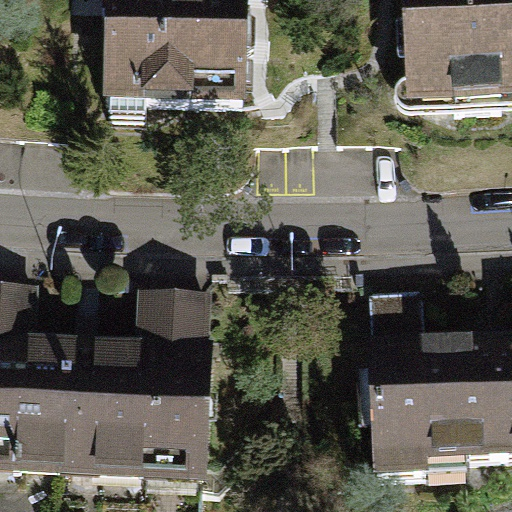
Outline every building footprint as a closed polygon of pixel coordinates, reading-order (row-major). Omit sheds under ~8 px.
[(108,0),(106,106),(241,109),(242,66),(255,61),(254,35),(242,29),(242,0),(108,0)] [(511,0),(407,0),(410,102),(452,101),(452,117),(499,116),(499,99),(511,98),(511,0)] [(0,293),(0,350),(29,351),(32,295),(0,293)] [(369,300),(371,354),(424,352),(421,298),(369,300)] [(142,299),(140,356),(203,359),(205,302),(142,299)] [(511,345),(508,345),(508,331),(478,332),(479,349),(424,352),(371,354),(377,484),(427,481),(426,468),(511,463),(511,345)] [(208,359),(203,359),(140,356),(29,351),(0,350),(0,472),(202,481),(208,359)] [(0,511),(201,511),(202,481),(0,472),(0,511)]
